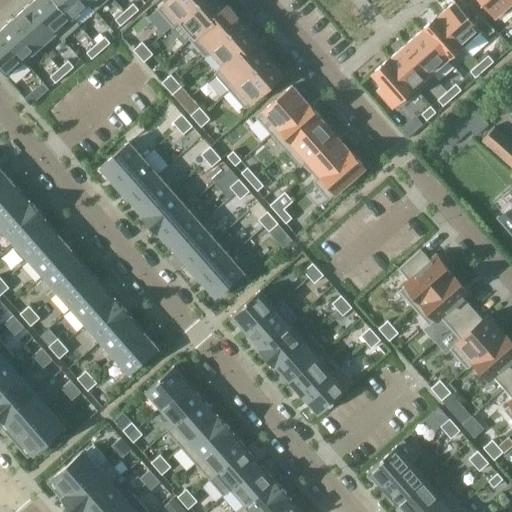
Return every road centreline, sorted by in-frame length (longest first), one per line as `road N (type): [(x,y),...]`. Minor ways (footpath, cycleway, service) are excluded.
road 1 (residential): [(354,511),(0,108)]
road 2 (residential): [(264,0),(511,278)]
